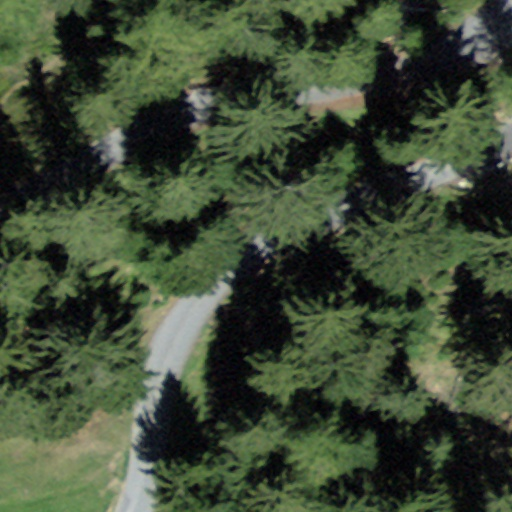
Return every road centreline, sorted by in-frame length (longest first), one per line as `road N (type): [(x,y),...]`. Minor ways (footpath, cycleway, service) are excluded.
road 1 (unclassified): [(134,511),(163,373),(202,297),(300,213),(511,127)]
road 2 (unclassified): [(511,16),(447,58),(334,99),(226,101),(185,114),(0,220)]
